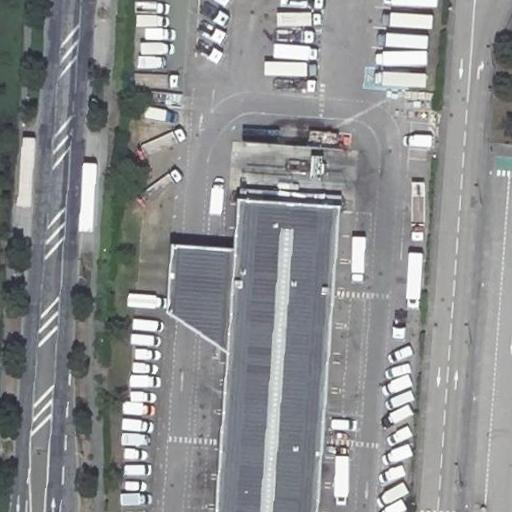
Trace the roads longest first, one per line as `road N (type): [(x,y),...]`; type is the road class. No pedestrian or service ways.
road 1 (unknown): [(184,511),(217,158),(240,111),(273,102),(378,108),(400,124),(404,138),(380,511)]
road 2 (unclassified): [(58,0),(19,511)]
road 3 (unclassified): [(55,503),(89,0)]
road 4 (unclassified): [(438,511),(467,97)]
